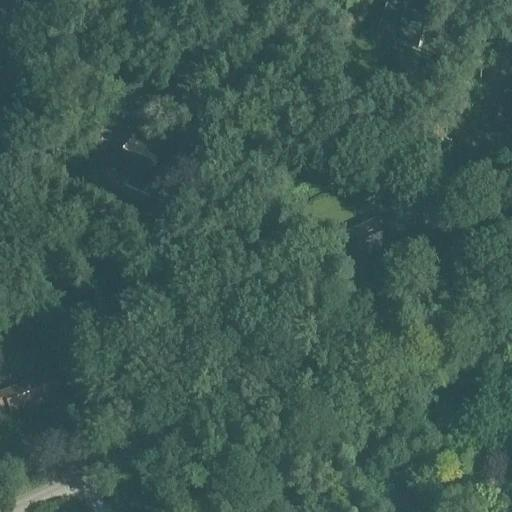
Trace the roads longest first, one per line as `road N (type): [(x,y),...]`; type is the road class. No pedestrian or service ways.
road 1 (unclassified): [(5,511),(511,279)]
road 2 (track): [(0,247),(72,91),(89,80),(180,94),(217,90),(283,0)]
